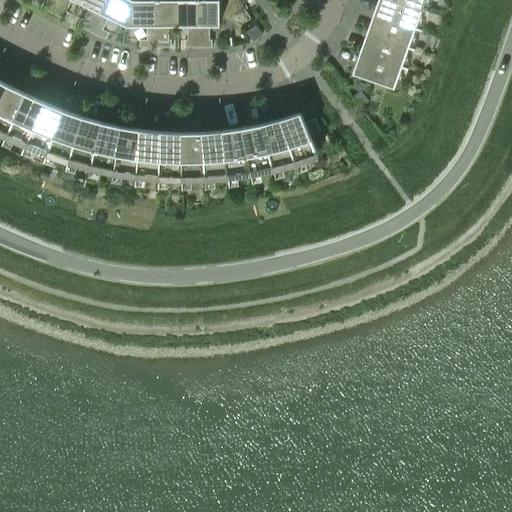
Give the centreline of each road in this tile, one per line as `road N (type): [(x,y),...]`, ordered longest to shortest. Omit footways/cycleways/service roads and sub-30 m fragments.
road 1 (residential): [(0,235),(123,272),(197,276),(267,267),(378,235),(448,191),(473,163),(511,53)]
road 2 (residential): [(340,0),(299,55),(212,86),(96,74),(0,30)]
